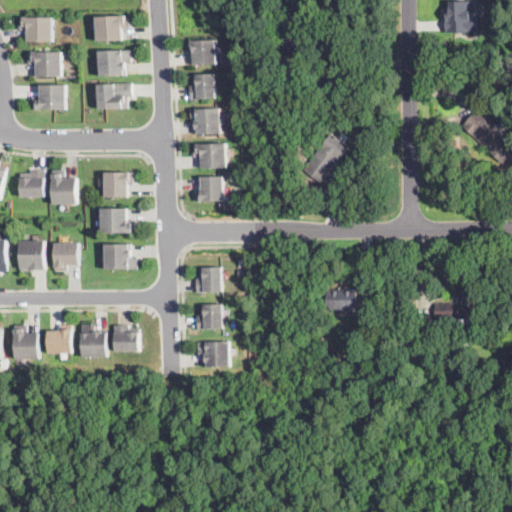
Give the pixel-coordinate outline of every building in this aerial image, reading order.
[(476,0),(477,31),(447,33),(446,0),(476,0)] [(128,13),(128,16),(132,16),(133,26),(125,26),(125,37),(100,39),(98,14),(128,13)] [(56,15),(56,39),(30,39),(30,28),(23,28),(23,15),(56,15)] [(301,56),(298,56),(294,55),(293,55),(282,53),(280,53),(285,24),(306,27),(301,56)] [(219,63),(197,64),(197,62),(196,62),(196,51),(191,51),(191,37),(219,37),(219,63)] [(128,67),(129,67),(129,74),(102,75),(101,50),(133,48),(134,61),(127,61),(128,67)] [(65,50),(65,74),(39,75),(39,62),(31,63),(31,51),(65,50)] [(297,65),(297,66),(280,64),(282,53),(293,55),(294,55),(298,56),(297,65)] [(218,96),(192,97),(192,84),(195,84),(195,73),(218,72),(218,96)] [(130,106),(101,107),(100,84),(117,83),(117,82),(134,82),(135,95),(130,95),(130,106)] [(69,107),(36,107),(36,95),(43,95),(43,84),(69,84),(69,107)] [(222,106),(223,111),(231,111),(231,123),(223,123),(224,132),(199,133),(199,128),(197,128),(197,119),(195,119),(195,115),(193,115),(193,107),(222,106)] [(492,125),(495,127),(498,123),(506,130),(503,133),(511,142),(511,152),(501,164),(490,154),(492,152),(464,125),(478,110),(492,125)] [(293,128),(289,134),(276,125),(281,119),(293,128)] [(352,148),(342,160),(342,161),(341,160),(322,183),(305,169),(334,133),(352,148)] [(229,166),(203,167),(203,155),(195,155),(195,142),(229,141),(229,166)] [(0,197),(0,162),(10,165),(2,198),(0,197)] [(47,194),(23,195),(22,171),(31,171),(31,167),(47,167),(47,194)] [(80,176),(80,202),(55,202),(55,168),(67,168),(67,176),(80,176)] [(135,183),(130,183),(130,195),(107,194),(108,170),(136,171),(135,183)] [(197,199),(197,186),(203,186),(203,174),(226,174),(226,199),(197,199)] [(130,218),(138,218),(138,228),(134,228),(134,232),(104,233),(104,207),(130,207),(130,218)] [(0,238),(10,238),(10,270),(0,270),(0,238)] [(23,270),(22,239),(48,239),(49,268),(34,268),(34,270),(23,270)] [(81,264),(70,264),(69,269),(57,269),(57,240),(81,241),(81,264)] [(133,254),(139,254),(139,267),(107,266),(107,242),(133,242),(133,254)] [(224,289),(198,289),(198,279),(198,276),(201,276),(201,266),(224,266),(224,289)] [(335,308),(328,308),(328,289),(359,289),(359,308),(335,308)] [(437,318),(436,318),(437,303),(460,303),(460,292),(471,292),(480,292),(480,318),(466,318),(461,318),(456,318),(437,318)] [(199,328),(199,314),(203,314),(203,303),(225,302),(226,327),(199,328)] [(42,331),(41,358),(16,357),(17,323),(30,323),(30,331),(42,331)] [(51,353),(50,329),(63,329),(63,323),(75,323),(76,352),(51,353)] [(97,323),(97,330),(104,330),(104,329),(110,328),(110,356),(85,356),(84,323),(97,323)] [(132,323),(132,327),(142,327),(142,350),(117,350),(117,323),(132,323)] [(422,339),(419,338),(418,335),(420,332),(422,331),(425,333),(426,335),(424,338),(422,339)] [(233,364),(209,365),(209,361),(207,361),(207,352),(200,352),(200,340),(232,339),(233,364)]
